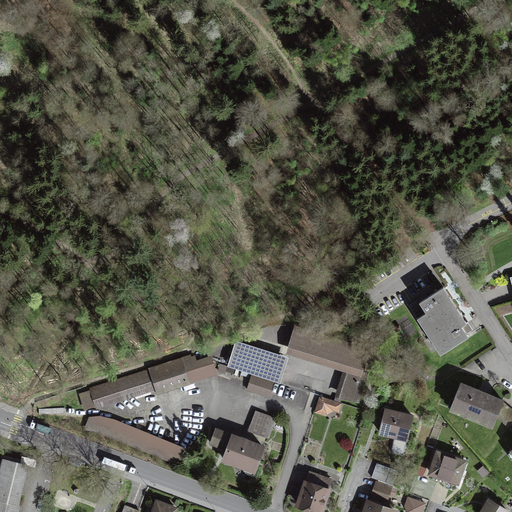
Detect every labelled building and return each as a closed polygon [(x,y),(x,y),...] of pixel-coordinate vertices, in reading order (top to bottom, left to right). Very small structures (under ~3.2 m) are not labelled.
[(471,330),(443,287),(419,302),(418,300),(409,305),(440,354),(468,336),(466,334),(471,330)] [(371,349),(294,326),(285,355),(346,373),(339,397),(355,401),(371,349)] [(279,382),(286,363),(235,346),(228,365),(279,382)] [(386,362),(384,370),(402,376),(405,368),(386,362)] [(181,363),(93,391),(98,407),(157,388),(158,391),(187,382),(181,363)] [(274,383),(254,377),(249,391),(270,397),(274,383)] [(511,409),(502,401),(460,384),(449,410),(492,428),(496,416),(509,428),(511,425),(511,409)] [(342,405),(320,400),(316,415),(325,417),(326,411),(339,415),(342,405)] [(413,419),(386,412),(380,432),(407,440),(413,419)] [(275,421),(255,414),(249,433),(268,440),(275,421)] [(100,415),(89,416),(84,428),(182,467),(189,449),(115,419),(100,415)] [(262,448),(228,435),(215,430),(209,447),(222,452),(218,462),(252,475),(262,448)] [(391,449),(404,453),(407,440),(394,437),(391,449)] [(464,463),(436,454),(429,475),(457,485),(464,463)] [(21,456),(20,463),(28,465),(34,467),(36,459),(21,456)] [(82,462),(71,458),(69,462),(80,467),(82,462)] [(3,459),(0,471),(0,511),(16,511),(28,465),(20,463),(3,459)] [(392,483),(397,470),(376,463),(371,476),(392,483)] [(307,484),(303,483),(295,507),(309,511),(323,511),(330,492),(327,491),(329,484),(309,478),(307,484)] [(373,488),(388,494),(390,487),(376,482),(373,488)] [(421,511),(425,503),(407,497),(404,506),(414,509),(412,511),(421,511)] [(482,511),(504,511),(488,502),(482,511)] [(174,511),(176,510),(156,503),(152,511),(174,511)] [(363,511),(394,511),(367,503),(363,511)]
